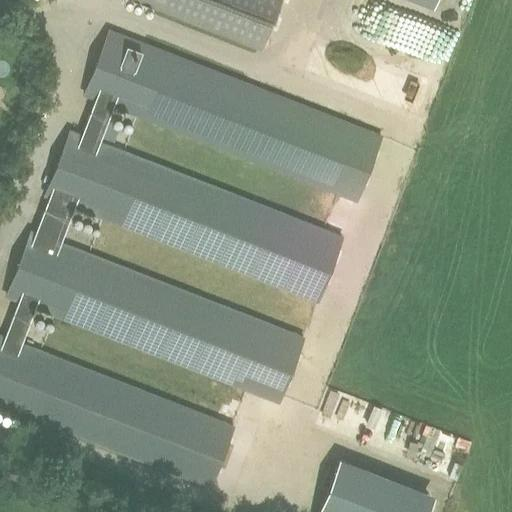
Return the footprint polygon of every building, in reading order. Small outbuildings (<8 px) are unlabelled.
[(143,0),(262,46),(280,0),(143,0)] [(374,0),(350,0),(349,4),(369,12),(375,0),(374,0)] [(376,37),(422,51),(431,21),(385,7),(376,37)] [(380,135),(109,30),(85,93),(95,97),(81,135),(70,131),(45,194),(49,195),(34,232),(31,231),(6,294),(18,299),(3,337),(0,335),(0,403),(209,485),(232,426),(20,344),(34,305),(277,400),(302,337),(59,242),(73,205),(316,299),(340,236),(98,142),(113,103),(355,198),(380,135)] [(376,441),(386,419),(359,408),(349,430),(376,441)] [(411,449),(414,439),(404,436),(407,425),(389,420),(383,442),(411,449)] [(468,439),(460,451),(471,458),(479,447),(468,439)] [(236,449),(233,459),(250,464),(253,455),(236,449)] [(454,461),(454,459),(433,454),(429,469),(468,479),(471,465),(454,461)] [(425,511),(429,501),(337,465),(318,511),(425,511)]
